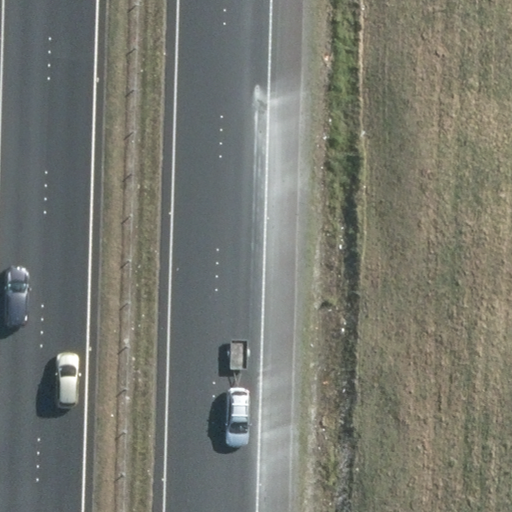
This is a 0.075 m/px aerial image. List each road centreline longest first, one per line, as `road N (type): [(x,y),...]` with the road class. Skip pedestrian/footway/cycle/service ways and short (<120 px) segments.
road 1 (motorway): [(13,511),(28,0)]
road 2 (motorway): [(244,0),(231,511)]
